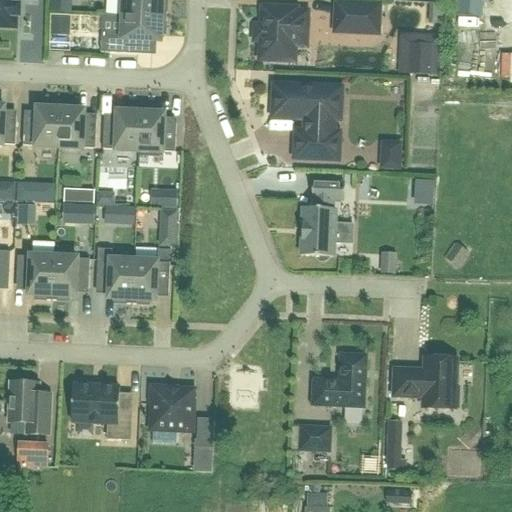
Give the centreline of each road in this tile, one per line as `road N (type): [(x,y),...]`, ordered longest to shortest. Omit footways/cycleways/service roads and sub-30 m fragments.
road 1 (residential): [(270,284),(210,360),(0,349)]
road 2 (residential): [(191,80),(270,284)]
road 3 (residential): [(0,71),(191,80)]
road 4 (residential): [(270,284),(421,289)]
